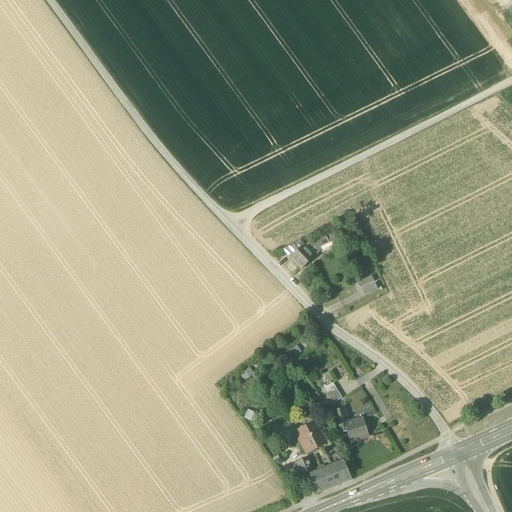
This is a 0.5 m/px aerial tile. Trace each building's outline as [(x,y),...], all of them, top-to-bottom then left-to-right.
[(336,231),(326,236),(329,243),(340,238),(336,231)] [(320,248),(329,243),(326,236),(305,246),(309,251),(317,247),(319,246),(320,248)] [(282,250),(291,259),(299,251),(293,245),(282,250)] [(291,259),(301,270),(315,257),(309,251),(305,246),(304,246),(299,251),(291,259)] [(309,251),(315,257),(322,250),(320,248),(318,249),(317,247),(309,251)] [(358,284),(360,289),(374,282),(372,277),(358,284)] [(362,291),(364,297),(379,291),(376,284),(362,291)] [(326,395),(332,405),(342,399),(336,389),(326,395)] [(346,433),(350,443),(369,437),(363,418),(348,423),(343,409),(335,411),(340,435),(346,433)] [(295,432),(307,455),(327,444),(315,421),(295,432)] [(296,463),(302,476),(314,471),(308,458),(296,463)] [(309,475),(317,494),(352,480),(344,461),(309,475)]
